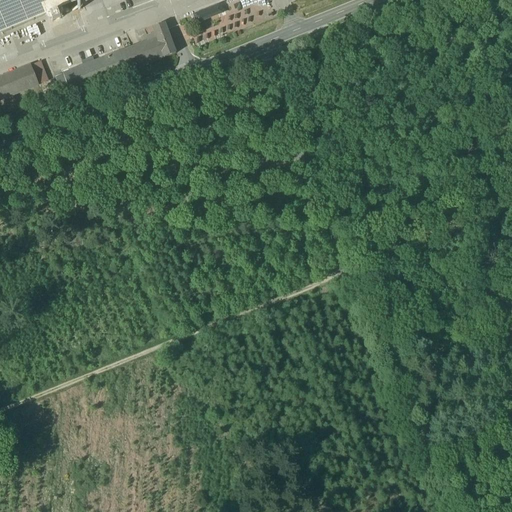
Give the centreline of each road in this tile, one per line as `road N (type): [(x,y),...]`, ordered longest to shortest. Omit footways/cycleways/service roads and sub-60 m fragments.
road 1 (track): [(0,410),(511,204)]
road 2 (unclassified): [(446,511),(256,48)]
road 3 (secondary): [(0,150),(256,48)]
road 4 (secondary): [(256,48),(372,0)]
